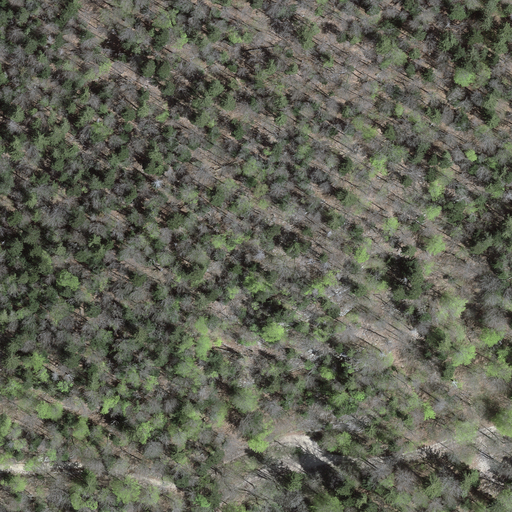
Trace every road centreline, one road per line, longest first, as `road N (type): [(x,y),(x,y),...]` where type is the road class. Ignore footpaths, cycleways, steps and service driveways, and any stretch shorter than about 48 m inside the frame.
road 1 (track): [(320,460),(297,440),(250,448),(195,481),(173,484),(110,471),(0,472)]
road 2 (track): [(511,428),(384,461),(320,460)]
road 3 (track): [(320,460),(267,475),(200,511)]
